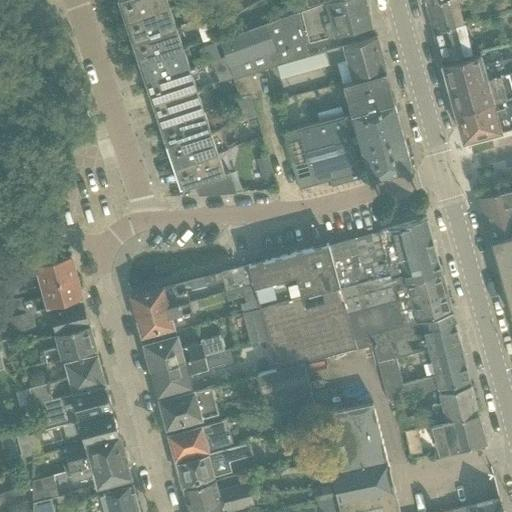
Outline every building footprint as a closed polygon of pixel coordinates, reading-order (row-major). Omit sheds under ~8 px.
[(120,0),(128,20),(132,19),(170,6),(174,5),(174,3),(169,5),(167,0),(120,0)] [(298,18),(300,27),(369,8),(366,0),(331,0),(325,2),(296,13),(298,18)] [(457,0),(436,0),(426,3),(433,31),(464,22),(457,0)] [(224,1),(208,9),(213,18),(229,10),(224,1)] [(132,19),(128,20),(134,41),(138,40),(181,26),(181,25),(176,26),(170,6),(132,19)] [(369,8),(300,27),(304,42),(305,42),(374,25),(369,8)] [(296,13),(221,41),(226,57),(233,78),(250,73),(276,65),(308,55),(309,55),(305,42),(304,42),(300,27),(298,18),(296,13)] [(464,22),(433,31),(434,32),(442,60),(461,55),(472,52),(464,22)] [(211,39),(205,24),(198,26),(204,41),(211,39)] [(138,40),(134,41),(141,62),(145,61),(188,47),(188,46),(183,47),(177,28),(181,26),(138,40)] [(308,55),(276,65),(280,79),(347,60),(351,76),(385,66),(377,36),(346,44),(346,42),(342,43),(342,45),(309,55),(308,55)] [(218,59),(213,42),(204,45),(209,62),(212,61),(218,59)] [(145,61),(141,62),(148,83),(152,82),(191,69),(195,67),(195,66),(190,67),(184,49),(188,48),(188,47),(145,61)] [(462,59),(443,64),(449,88),(508,72),(511,70),(511,58),(504,60),(484,66),(480,54),(462,59)] [(218,59),(212,61),(219,83),(233,78),(226,57),(218,59)] [(152,82),(148,83),(155,104),(156,103),(159,102),(197,90),(202,88),(202,87),(197,89),(191,71),(191,69),(152,82)] [(395,102),(386,70),(344,82),(352,113),(395,102)] [(511,70),(508,72),(449,88),(455,112),(511,95),(511,92),(510,84),(511,83),(511,70)] [(250,73),(233,78),(239,98),(250,95),(256,93),(250,73)] [(155,104),(151,105),(151,106),(158,126),(166,123),(204,111),(209,109),(213,108),(206,87),(202,88),(197,90),(159,102),(156,103),(155,104)] [(239,98),(236,99),(242,120),(256,116),(250,95),(239,98)] [(511,95),(455,112),(463,141),(511,127),(511,95)] [(395,102),(352,113),(285,132),(300,188),(331,179),(332,185),(360,177),(359,172),(360,171),(360,169),(367,167),(370,178),(413,166),(395,102)] [(166,123),(158,126),(165,147),(173,144),(207,133),(216,130),(216,129),(211,131),(205,111),(209,110),(209,109),(204,111),(166,123)] [(173,144),(165,147),(172,168),(176,166),(180,165),(217,153),(218,152),(223,151),(227,149),(220,128),(216,130),(207,133),(173,144)] [(180,165),(176,166),(176,167),(177,169),(183,188),(187,186),(195,184),(198,195),(236,192),(229,170),(225,172),(218,152),(217,153),(180,165)] [(266,156),(257,159),(259,168),(269,166),(266,156)] [(490,240),(491,240),(494,239),(511,233),(511,188),(478,197),(490,240)] [(379,230),(330,244),(341,288),(390,274),(391,277),(393,277),(393,278),(401,276),(399,271),(405,269),(408,270),(438,262),(426,217),(379,230)] [(511,318),(511,233),(494,239),(491,240),(511,318)] [(330,244),(249,264),(254,284),(260,307),(269,338),(277,369),(303,362),(356,348),(341,288),(330,244)] [(3,284),(0,285),(0,294),(0,297),(18,292),(15,281),(37,275),(40,286),(76,276),(71,255),(51,260),(0,274),(3,284)] [(390,274),(341,288),(356,348),(373,344),(455,324),(451,312),(452,312),(438,262),(408,270),(405,269),(399,271),(401,276),(393,278),(393,277),(391,277),(390,274)] [(222,272),(227,291),(243,287),(254,284),(249,264),(222,272)] [(43,296),(23,301),(26,312),(30,311),(33,310),(46,307),(63,302),(82,297),(76,276),(40,286),(43,296)] [(247,302),(240,304),(242,312),(260,307),(254,284),(243,287),(247,302)] [(132,296),(137,315),(189,301),(186,291),(177,294),(175,285),(132,296)] [(22,297),(4,302),(9,317),(26,312),(23,301),(22,297)] [(196,299),(189,301),(191,311),(198,309),(196,299)] [(90,325),(83,301),(50,310),(56,334),(90,325)] [(189,301),(137,315),(142,335),(161,330),(175,326),(184,324),(181,313),(191,311),(189,301)] [(260,307),(242,312),(250,343),(269,338),(260,307)] [(26,312),(9,317),(12,330),(34,324),(30,311),(26,312)] [(373,344),(377,361),(427,349),(429,354),(430,360),(463,352),(456,324),(455,324),(373,344)] [(47,348),(43,349),(45,355),(46,361),(50,360),(61,357),(76,353),(96,348),(90,325),(56,334),(55,334),(58,345),(47,348)] [(164,339),(144,344),(149,361),(151,369),(183,361),(205,355),(224,350),(219,334),(201,339),(202,342),(182,347),(179,335),(164,339)] [(183,361),(151,369),(158,395),(177,389),(193,385),(189,372),(208,367),(232,361),(228,348),(224,349),(224,350),(205,355),(183,361)] [(395,357),(377,361),(387,400),(438,388),(438,389),(470,381),(465,361),(463,352),(430,360),(434,376),(402,384),(395,357)] [(49,383),(29,388),(33,403),(52,398),(105,383),(99,361),(97,353),(78,358),(67,361),(64,362),(68,377),(57,380),(49,383)] [(429,354),(420,356),(422,362),(430,360),(429,354)] [(277,369),(258,374),(265,405),(293,397),(310,392),(303,362),(277,369)] [(52,398),(40,401),(47,425),(67,419),(64,409),(75,406),(78,418),(93,414),(112,408),(105,383),(52,398)] [(179,395),(159,400),(167,428),(186,422),(203,418),(218,414),(214,400),(210,386),(196,390),(179,395)] [(432,415),(434,424),(447,421),(478,414),(471,386),(439,394),(440,401),(434,403),(436,414),(432,415)] [(310,392),(293,397),(300,428),(318,424),(310,392)] [(341,511),(400,511),(373,401),(318,413),(331,465),(335,482),(338,495),(341,511)] [(85,444),(99,440),(119,434),(113,413),(63,426),(66,436),(81,432),(85,444)] [(434,424),(431,425),(438,450),(439,455),(466,448),(486,443),(478,414),(447,421),(434,424)] [(413,416),(400,419),(402,430),(415,428),(413,416)] [(224,420),(169,434),(169,436),(175,458),(194,453),(208,450),(207,449),(230,443),(224,420)] [(28,435),(26,428),(15,431),(22,457),(33,454),(28,435)] [(35,454),(43,451),(38,433),(28,435),(33,454),(35,454)] [(68,465),(64,466),(66,472),(70,471),(125,456),(119,434),(99,440),(85,444),(84,444),(84,445),(86,454),(77,457),(67,459),(68,465)] [(195,457),(176,462),(182,485),(202,480),(215,476),(231,472),(228,461),(245,456),(252,454),(249,442),(242,444),(195,457)] [(70,471),(66,472),(67,476),(71,475),(72,481),(92,475),(96,487),(111,483),(130,477),(125,456),(70,471)] [(331,465),(317,467),(320,486),(335,482),(331,465)] [(33,481),(33,492),(43,490),(43,489),(42,487),(40,479),(34,481),(33,481)] [(183,489),(189,510),(251,493),(248,481),(219,489),(216,480),(183,489)] [(323,493),(317,495),(318,500),(338,495),(335,482),(320,486),(323,493)] [(23,484),(11,489),(14,497),(23,493),(23,484)] [(139,511),(132,484),(113,489),(91,495),(88,496),(89,498),(92,511),(139,511)] [(89,488),(78,490),(81,500),(89,498),(88,496),(91,495),(89,488)] [(0,493),(3,501),(14,497),(11,489),(0,492),(0,493)] [(189,510),(189,511),(224,511),(225,511),(254,504),(251,493),(189,510)] [(318,500),(317,500),(320,511),(341,511),(338,495),(318,500)] [(503,511),(499,497),(468,505),(452,509),(452,511),(503,511)] [(36,503),(33,504),(33,511),(54,511),(51,499),(48,499),(36,503)]
